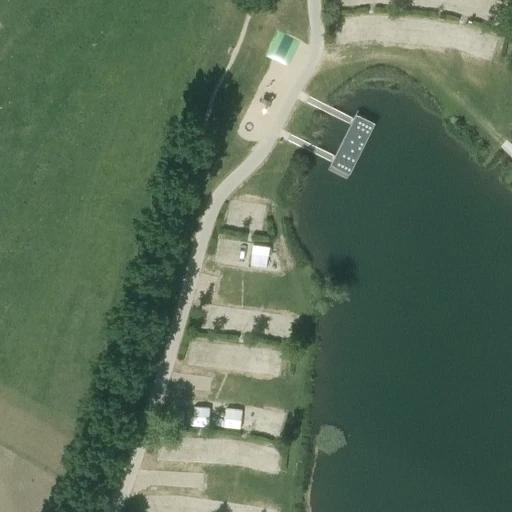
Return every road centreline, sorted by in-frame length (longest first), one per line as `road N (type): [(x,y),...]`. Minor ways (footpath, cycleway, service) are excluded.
road 1 (track): [(309,62),(418,62),(511,154)]
road 2 (track): [(127,468),(277,490)]
